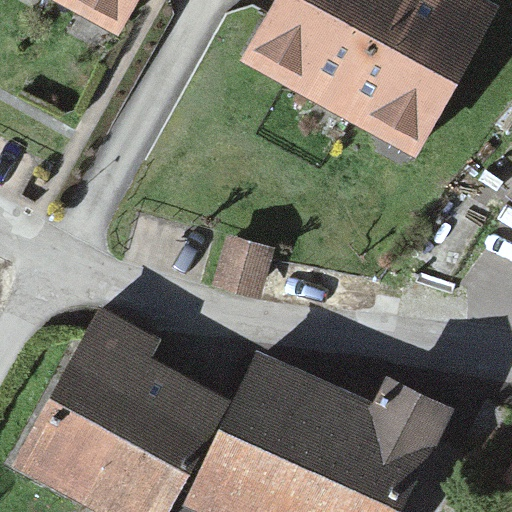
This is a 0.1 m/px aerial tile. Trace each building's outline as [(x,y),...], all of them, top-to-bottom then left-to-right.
[(122,0),(95,0),(117,10),(122,0)] [(473,0),(265,0),(241,39),(400,137),(482,5),(473,0)] [(274,249),(226,235),(212,286),(259,300),(274,249)] [(99,308),(12,466),(96,511),(166,511),(229,399),(150,355),(158,341),(99,308)] [(257,349),(180,507),(189,511),(407,511),(456,413),(387,380),(374,406),(257,349)] [(511,486),(511,511),(511,459),(501,480),(511,486)]
